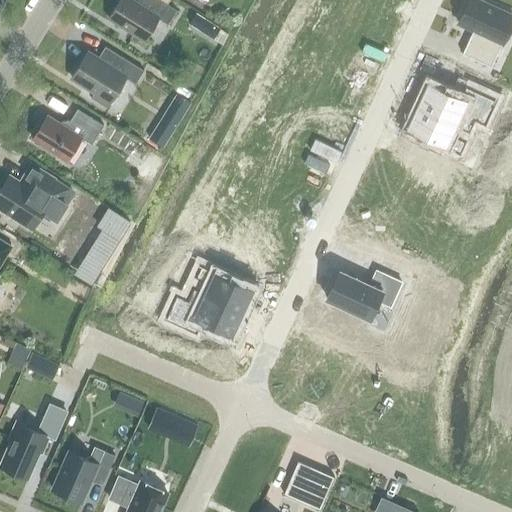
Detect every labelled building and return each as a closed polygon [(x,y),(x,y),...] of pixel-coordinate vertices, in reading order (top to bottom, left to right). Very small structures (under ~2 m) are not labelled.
[(159,0),(132,0),(132,1),(130,0),(119,0),(108,18),(144,40),(158,19),(167,25),(176,10),(167,4),(159,0)] [(338,0),(378,18),(385,0),(338,0)] [(468,0),(458,23),(473,30),(475,31),(472,38),(470,37),(462,54),(491,67),(511,21),(511,15),(478,0),(468,0)] [(195,13),(189,24),(200,31),(206,20),(195,13)] [(335,36),(354,45),(361,30),(342,21),(335,36)] [(125,78),(135,84),(143,71),(104,46),(97,59),(86,52),(71,77),(95,92),(91,98),(106,108),(125,78)] [(299,56),(294,66),(305,71),(300,83),(339,101),(349,80),(299,56)] [(151,69),(142,83),(160,94),(169,80),(151,69)] [(283,90),(279,100),(329,123),(339,101),(300,83),(294,95),(283,90)] [(429,85),(419,108),(458,126),(467,130),(473,117),(484,122),(494,100),(465,87),(460,99),(429,85)] [(162,148),(163,146),(176,126),(190,103),(189,102),(175,93),(147,139),(160,147),(162,148)] [(419,108),(409,129),(459,152),(464,142),(453,137),(458,126),(419,108)] [(47,115),(32,140),(66,161),(81,138),(91,144),(103,125),(77,109),(69,121),(67,120),(61,122),(60,123),(47,115)] [(249,142),(236,168),(247,173),(242,184),(290,206),(300,185),(269,171),(277,155),(249,142)] [(165,161),(147,152),(140,166),(158,175),(165,161)] [(72,192),(52,179),(53,178),(31,164),(19,183),(9,176),(0,189),(0,209),(31,229),(43,210),(56,219),(72,192)] [(231,178),(215,213),(244,226),(249,214),(280,228),(290,206),(242,184),(231,178)] [(384,183),(374,205),(417,225),(423,213),(434,218),(443,198),(417,185),(412,196),(384,183)] [(374,205),(364,227),(390,239),(383,255),(411,268),(423,242),(412,237),(417,225),(374,205)] [(102,270),(129,226),(131,221),(111,208),(100,225),(104,227),(84,259),(102,270)] [(0,264),(11,247),(0,239),(0,264)] [(201,267),(196,277),(207,282),(202,294),(241,312),(251,290),(201,267)] [(339,271),(326,299),(369,319),(378,301),(390,307),(401,282),(376,270),(369,285),(339,271)] [(196,277),(184,271),(179,282),(193,289),(202,293),(207,282),(196,277)] [(177,296),(167,318),(195,331),(200,319),(231,334),(241,312),(202,294),(193,290),(188,301),(177,296)] [(192,337),(163,324),(157,336),(187,349),(192,337)] [(41,358),(32,354),(25,370),(34,374),(41,358)] [(142,402),(118,392),(116,396),(133,403),(129,414),(136,417),(142,402)] [(11,440),(0,464),(0,466),(28,479),(39,452),(41,453),(48,438),(54,441),(67,412),(48,404),(37,431),(16,422),(9,439),(11,440)] [(170,414),(156,408),(149,427),(162,433),(170,414)] [(197,426),(184,420),(176,438),(190,444),(197,426)] [(93,475),(104,480),(115,456),(94,447),(90,457),(86,458),(69,451),(52,489),(81,502),(93,475)] [(334,477),(320,470),(311,490),(305,503),(320,510),(334,477)] [(140,481),(138,486),(118,477),(109,499),(129,507),(126,511),(159,511),(167,493),(140,481)] [(389,511),(415,511),(394,502),(389,511)]
